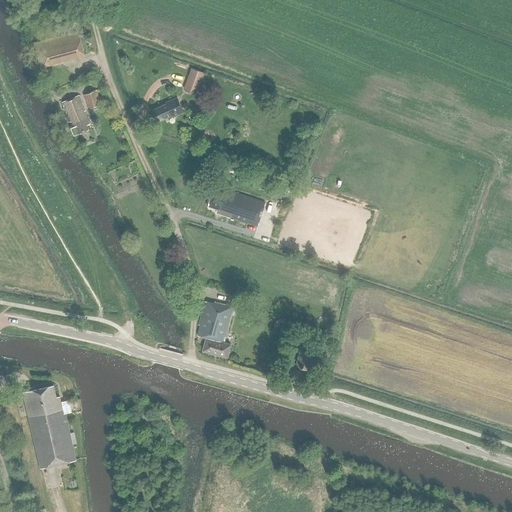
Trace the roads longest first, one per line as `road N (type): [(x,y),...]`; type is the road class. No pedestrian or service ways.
road 1 (residential): [(189,367),(192,277),(108,78),(87,0)]
road 2 (tertiary): [(511,463),(189,367)]
road 3 (tertiary): [(189,367),(0,319)]
